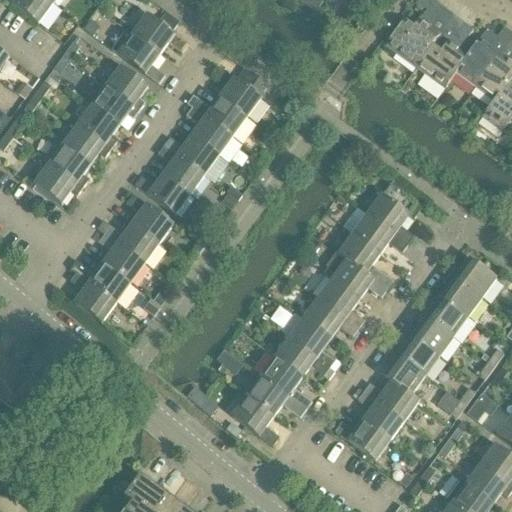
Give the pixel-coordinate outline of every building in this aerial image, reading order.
[(52,8),(40,0),(0,0),(38,28),(52,8)] [(58,0),(40,0),(52,8),(58,0)] [(313,0),(303,0),(300,5),(315,17),(323,6),(313,0)] [(344,0),(364,14),(374,0),(344,0)] [(386,48),(415,69),(424,57),(435,43),(440,37),(430,29),(444,10),(429,0),(420,0),(417,6),(426,13),(415,28),(405,21),(386,48)] [(188,47),(147,18),(132,39),(159,59),(168,47),(181,56),(188,47)] [(99,29),(90,22),(83,31),(92,38),(99,29)] [(445,91),(457,75),(456,75),(467,59),(458,52),(466,41),(474,31),(463,24),(444,49),(435,43),(424,57),(415,69),(445,91)] [(476,89),(500,55),(491,49),(498,39),(487,32),(475,48),(466,41),(458,52),(467,59),(456,75),(457,75),(476,89)] [(125,35),(111,53),(158,88),(165,78),(152,68),(159,59),(132,39),(125,35)] [(61,60),(68,66),(79,50),(72,46),(61,60)] [(0,72),(9,61),(0,54),(0,72)] [(476,89),(495,103),(496,103),(508,87),(511,90),(511,58),(509,62),(500,55),(476,89)] [(68,66),(61,60),(53,72),(60,77),(68,66)] [(105,91),(137,115),(144,106),(138,102),(147,90),(120,70),(105,91)] [(219,102),(246,122),(260,102),(265,106),(273,94),(245,73),(237,83),(220,71),(214,80),(228,90),(219,102)] [(21,85),(14,96),(24,104),(31,92),(21,85)] [(34,98),(41,103),(51,89),(44,85),(34,98)] [(511,90),(508,87),(496,103),(495,103),(484,119),(511,139),(511,90)] [(90,111),(117,131),(126,118),(132,123),(137,115),(105,91),(90,111)] [(41,103),(34,98),(25,111),(32,116),(41,103)] [(246,122),(219,102),(212,112),(193,99),(187,107),(192,110),(191,112),(231,141),(246,122)] [(117,131),(90,111),(76,131),(109,154),(116,144),(110,141),(117,131)] [(191,141),(217,160),(231,141),(191,112),(186,119),(200,128),(191,141)] [(0,117),(0,137),(10,125),(0,117)] [(484,122),(480,119),(473,130),(477,132),(484,122)] [(6,136),(13,141),(22,128),(16,123),(6,136)] [(76,131),(63,148),(63,149),(89,169),(98,157),(104,162),(109,154),(76,131)] [(13,141),(6,136),(0,144),(0,152),(3,154),(13,141)] [(217,160),(191,141),(184,151),(170,141),(163,150),(203,180),(217,160)] [(49,168),(48,169),(81,193),(88,183),(82,179),(89,169),(63,149),(63,148),(57,144),(42,163),(49,168)] [(163,180),(190,199),(203,180),(163,150),(158,158),(171,168),(163,180)] [(271,156),(263,150),(257,158),(265,164),(271,156)] [(48,169),(34,188),(61,208),(70,196),(75,200),(81,193),(48,169)] [(190,199),(163,180),(155,190),(141,180),(135,189),(175,218),(190,199)] [(367,219),(408,248),(414,239),(400,230),(409,219),(414,223),(424,209),(391,185),(367,219)] [(230,189),(226,195),(227,196),(237,204),(242,197),(230,189)] [(227,196),(221,205),(231,213),(237,204),(227,196)] [(140,217),(131,229),(158,248),(173,227),(133,198),(127,207),(140,217)] [(353,238),(380,258),(389,246),(402,256),(408,248),(367,219),(353,238)] [(507,227),(501,222),(493,232),(503,240),(507,235),(507,227)] [(104,238),(144,268),(158,248),(131,229),(124,239),(110,229),(104,238)] [(144,268),(104,238),(98,246),(112,255),(104,267),(130,287),(144,268)] [(380,258),(353,238),(339,257),(387,293),(393,284),(372,269),(380,258)] [(204,249),(197,244),(190,253),(197,258),(204,249)] [(332,283),(359,303),(367,292),(381,301),(387,293),(339,257),(339,258),(336,256),(326,270),(329,272),(325,277),(332,283)] [(449,278),(481,301),(496,281),(470,262),(461,274),(455,270),(449,278)] [(130,287),(104,267),(96,278),(77,264),(70,272),(76,277),(75,277),(116,307),(130,287)] [(116,307),(75,277),(70,285),(84,294),(75,306),(102,326),(116,307)] [(440,302),(467,321),(481,301),(449,278),(443,286),(449,290),(440,302)] [(318,302),(358,332),(364,323),(351,314),(359,303),(332,283),(318,302)] [(159,294),(152,303),(160,309),(167,300),(159,294)] [(358,332),(318,302),(303,322),(304,323),(330,342),(339,330),(352,340),(358,332)] [(420,317),(453,340),(467,321),(440,302),(433,312),(427,308),(420,317)] [(282,334),(290,340),(289,342),(329,372),(335,363),(322,353),(330,342),(304,323),(303,322),(303,323),(295,317),(282,334)] [(412,340),(439,360),(453,340),(420,317),(414,325),(420,329),(412,340)] [(392,355),(425,379),(439,360),(412,340),(404,351),(398,347),(392,355)] [(274,361),(302,381),(310,370),(324,379),(329,372),(289,342),(274,361)] [(487,366),(493,370),(503,357),(497,352),(487,366)] [(225,355),(218,364),(224,369),(231,359),(225,355)] [(425,379),(392,355),(386,363),(392,367),(383,380),(391,385),(410,399),(411,398),(425,379)] [(0,390),(3,393),(18,372),(4,361),(0,366),(0,390)] [(302,381),(274,361),(260,381),(306,414),(312,404),(294,392),(302,381)] [(493,370),(487,366),(478,378),(484,383),(493,370)] [(0,412),(10,398),(18,404),(33,383),(18,372),(3,393),(0,390),(0,412)] [(306,414),(260,381),(246,400),(273,421),(282,408),(301,421),(306,414)] [(25,410),(32,415),(48,394),(33,383),(18,404),(10,398),(0,412),(0,422),(10,430),(25,410)] [(364,395),(404,425),(419,404),(411,398),(410,399),(391,385),(384,396),(370,386),(364,395)] [(459,404),(465,409),(475,395),(469,391),(459,404)] [(363,424),(389,444),(404,425),(364,395),(358,402),(371,413),(363,424)] [(265,431),(273,421),(246,400),(232,420),(272,449),(279,440),(265,431)] [(465,409),(459,404),(450,417),(456,422),(465,409)] [(475,410),(468,418),(479,426),(486,417),(475,410)] [(511,419),(497,439),(511,449),(511,419)] [(389,444),(363,424),(355,435),(341,425),(335,434),(375,464),(389,444)] [(231,425),(226,432),(236,440),(241,433),(231,425)] [(448,444),(454,449),(464,435),(458,431),(448,444)] [(454,449),(448,444),(438,457),(445,461),(454,449)] [(511,460),(495,448),(480,468),(483,470),(511,491),(511,460)] [(507,500),(511,493),(511,491),(483,470),(480,468),(466,487),(493,507),(501,496),(507,500)] [(435,474),(429,469),(419,483),(426,487),(435,474)] [(127,511),(142,511),(139,510),(155,488),(141,478),(125,500),(132,505),(127,511)] [(445,501),(452,506),(459,511),(489,511),(493,507),(466,487),(459,482),(445,501)] [(416,500),(426,487),(419,483),(410,496),(416,500)] [(160,511),(170,499),(155,488),(139,510),(142,511),(160,511)] [(182,511),(184,510),(170,499),(160,511),(182,511)]
